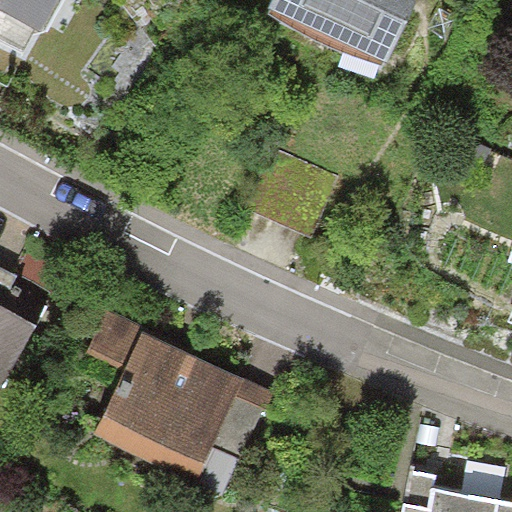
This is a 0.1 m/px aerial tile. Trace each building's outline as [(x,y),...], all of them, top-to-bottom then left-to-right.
[(0,0),(0,11),(25,26),(39,0),(0,0)] [(410,0),(269,0),(265,9),(380,63),(410,0)] [(334,181),(272,153),(247,208),(309,236),(334,181)] [(0,384),(46,296),(0,271),(0,384)] [(265,391),(137,329),(90,425),(190,473),(208,436),(236,450),(265,391)] [(492,511),(496,497),(406,479),(399,511),(492,511)] [(511,511),(511,499),(496,497),(492,511),(511,511)]
